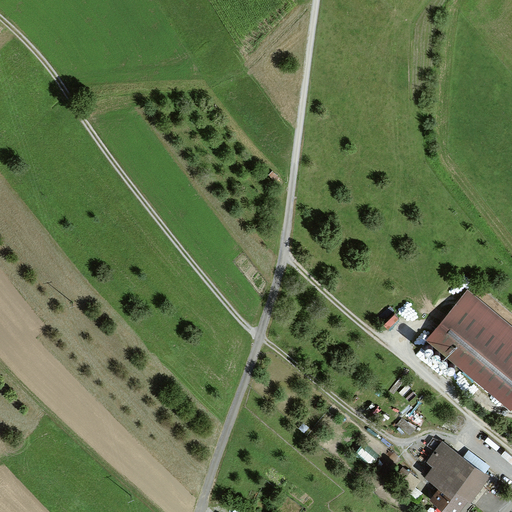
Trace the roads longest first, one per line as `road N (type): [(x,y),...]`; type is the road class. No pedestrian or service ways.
road 1 (track): [(0,18),(41,57),(222,298),(259,335)]
road 2 (residential): [(293,163),(282,258),(194,511)]
road 3 (track): [(511,448),(282,258)]
road 4 (track): [(315,0),(293,163)]
